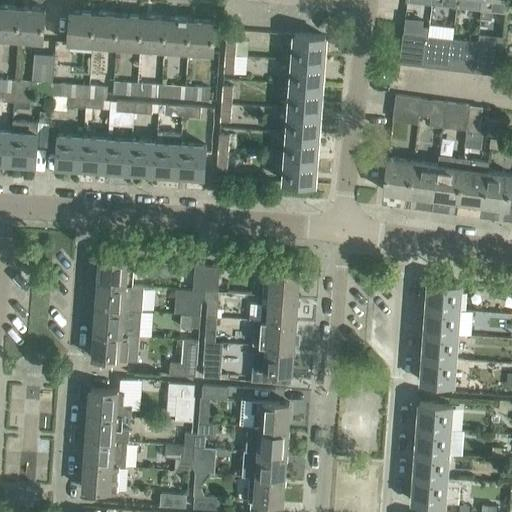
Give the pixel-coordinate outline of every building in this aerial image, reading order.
[(508,0),(482,0),(480,17),(491,18),(493,5),(507,7),(508,0)] [(21,7),(0,5),(0,36),(18,38),(21,7)] [(45,8),(21,7),(19,38),(43,40),(45,8)] [(69,30),(68,41),(92,43),(94,12),(70,10),(69,30)] [(118,14),(94,12),(92,43),(116,45),(118,14)] [(142,15),(118,14),(116,45),(140,46),(142,15)] [(142,15),(140,46),(163,48),(166,17),(142,15)] [(166,17),(163,48),(187,50),(189,19),(166,17)] [(189,19),(187,50),(213,52),(214,41),(215,21),(189,19)] [(295,33),(293,58),(323,60),(325,35),(322,35),(295,33)] [(403,33),(399,63),(424,66),(426,49),(428,36),(423,35),(403,33)] [(237,36),(227,35),(226,41),(225,53),(235,54),(237,36)] [(426,49),(424,66),(449,69),(451,52),(453,38),(428,36),(426,49)] [(451,52),(449,69),(474,71),(476,55),(478,41),(453,38),(451,52)] [(476,55),(474,71),(498,74),(499,74),(503,41),(483,39),(479,38),(478,41),(476,55)] [(32,81),(15,80),(14,91),(33,92),(52,93),(53,80),(55,54),(34,52),(32,81)] [(235,54),(225,53),(224,71),(234,72),(235,54)] [(293,58),(291,82),(322,84),(323,60),(293,58)] [(0,89),(14,91),(15,80),(16,70),(3,69),(3,79),(0,78),(0,89)] [(89,96),(90,83),(53,80),(52,93),(68,95),(86,96),(89,96)] [(138,81),(114,80),(113,92),(137,94),(138,81)] [(162,83),(138,81),(137,94),(161,95),(162,83)] [(291,82),(289,107),(320,109),(322,84),(291,82)] [(108,85),(90,83),(89,96),(104,97),(107,97),(108,85)] [(186,84),(162,83),(161,95),(185,97),(186,84)] [(186,84),(185,97),(209,98),(210,86),(206,86),(186,84)] [(233,85),(223,84),(222,102),(232,103),(233,85)] [(0,99),(14,101),(14,91),(0,89),(0,99)] [(14,101),(14,106),(18,107),(30,108),(30,102),(32,102),(33,92),(14,91),(14,101)] [(419,110),(421,98),(395,94),(394,107),(419,110)] [(68,104),(86,106),(86,96),(68,95),(68,104)] [(86,96),(86,106),(92,106),(110,107),(110,100),(104,99),(104,97),(89,96),(86,96)] [(433,99),(421,98),(419,110),(419,114),(431,115),(430,124),(442,126),(445,101),(433,99)] [(135,101),(117,99),(116,110),(134,111),(135,101)] [(153,102),(135,101),(134,111),(152,112),(153,102)] [(470,104),(445,101),(442,126),(466,129),(470,104)] [(232,103),(222,102),(221,120),(231,121),(232,103)] [(165,103),(164,113),(183,115),(184,104),(165,103)] [(201,106),(184,104),(183,115),(201,116),(201,106)] [(482,106),(470,104),(466,129),(480,131),(482,106)] [(289,107),(287,130),(318,132),(320,109),(289,107)] [(12,129),(10,161),(36,163),(37,143),(38,131),(38,122),(13,120),(12,129)] [(12,129),(0,128),(0,160),(10,161),(12,129)] [(318,132),(287,130),(286,155),(316,157),(318,132)] [(81,166),(83,135),(58,133),(56,164),(81,166)] [(219,133),(218,151),(228,152),(230,133),(219,133)] [(108,137),(83,135),(81,166),(106,168),(108,137)] [(132,139),(108,137),(106,168),(130,170),(132,139)] [(511,140),(491,137),(490,146),(511,149),(511,140)] [(132,139),(130,170),(154,171),(157,140),(132,139)] [(157,140),(154,171),(178,173),(181,142),(157,140)] [(181,142),(178,173),(204,175),(206,155),(206,144),(181,142)] [(228,152),(218,151),(217,169),(227,169),(228,152)] [(432,189),(431,197),(456,200),(462,156),(441,153),(439,164),(436,163),(432,189)] [(286,155),(284,181),(314,183),(316,157),(286,155)] [(488,159),(462,156),(456,200),(483,204),(488,159)] [(412,160),(388,157),(384,190),(408,193),(412,160)] [(489,159),(488,159),(483,204),(508,207),(511,175),(511,173),(487,170),(489,159)] [(436,163),(412,160),(408,193),(431,197),(436,163)] [(134,259),(100,257),(98,282),(132,285),(133,273),(134,259)] [(206,265),(195,264),(193,289),(204,290),(206,265)] [(220,266),(206,265),(204,290),(218,291),(220,266)] [(299,271),(272,270),(271,282),(264,281),(263,294),(297,297),(299,271)] [(461,283),(429,281),(427,306),(459,308),(461,283)] [(98,282),(96,307),(130,309),(142,310),(144,286),(132,285),(98,282)] [(204,290),(193,289),(191,314),(201,314),(202,302),(203,299),(204,290)] [(218,291),(204,290),(203,299),(204,298),(205,298),(207,302),(206,315),(216,316),(218,291)] [(251,305),(250,319),(255,319),(261,320),(295,322),(297,297),(263,294),(263,295),(270,296),(269,306),(262,306),(251,305)] [(427,306),(425,331),(457,334),(459,309),(427,306)] [(96,307),(94,331),(122,333),(129,333),(136,334),(140,334),(142,310),(130,309),(96,307)] [(200,327),(201,314),(191,314),(180,313),(179,325),(200,327)] [(216,316),(206,315),(205,340),(215,340),(216,316)] [(255,319),(254,343),(294,346),(294,343),(299,343),(299,333),(295,333),(295,322),(261,320),(255,319)] [(140,334),(122,333),(94,331),(93,357),(138,360),(140,334)] [(425,331),(423,355),(455,357),(457,334),(425,331)] [(205,340),(203,364),(204,364),(203,376),(221,377),(223,341),(215,340),(205,340)] [(252,369),(251,380),(289,383),(290,371),(292,372),(294,346),(254,343),(253,354),(261,355),(260,370),(252,369)] [(423,355),(421,381),(441,382),(453,383),(455,357),(423,355)] [(171,360),(170,374),(195,375),(196,362),(171,360)] [(195,384),(169,382),(168,394),(177,395),(176,419),(193,420),(195,395),(194,395),(195,384)] [(201,396),(198,425),(208,426),(208,422),(208,420),(209,414),(210,397),(228,398),(229,386),(203,384),(202,396),(201,396)] [(90,388),(88,417),(121,419),(123,420),(123,415),(131,416),(132,404),(124,403),(125,390),(122,390),(110,389),(90,388)] [(240,399),(238,428),(247,428),(251,429),(252,429),(287,432),(289,402),(240,399)] [(420,401),(418,427),(451,429),(453,403),(440,403),(420,401)] [(123,420),(88,417),(86,442),(127,445),(130,428),(122,428),(123,420)] [(193,433),(192,449),(204,450),(206,433),(215,434),(216,423),(208,422),(208,426),(198,425),(198,433),(193,433)] [(451,429),(418,427),(416,451),(449,454),(451,429)] [(247,428),(245,453),(250,453),(285,456),(287,432),(252,429),(251,429),(247,428)] [(185,432),(184,449),(192,449),(193,433),(193,432),(185,432)] [(125,466),(127,445),(86,442),(85,466),(117,468),(117,465),(125,466)] [(192,449),(166,447),(165,456),(192,458),(192,449)] [(204,450),(192,449),(192,458),(193,458),(192,467),(195,471),(195,474),(208,475),(209,473),(204,459),(204,450)] [(416,451),(414,475),(447,477),(449,454),(416,451)] [(243,453),(241,478),(248,478),(284,481),(285,456),(250,453),(245,453),(243,453)] [(117,468),(85,466),(83,488),(115,490),(117,468)] [(208,475),(195,474),(193,494),(195,495),(194,507),(219,509),(220,496),(205,495),(200,484),(208,475)] [(414,475),(413,501),(432,502),(444,503),(445,503),(458,504),(460,478),(447,477),(414,475)] [(284,481),(248,478),(247,488),(246,500),(282,502),(284,481)] [(161,492),(160,505),(186,506),(186,493),(161,492)]
